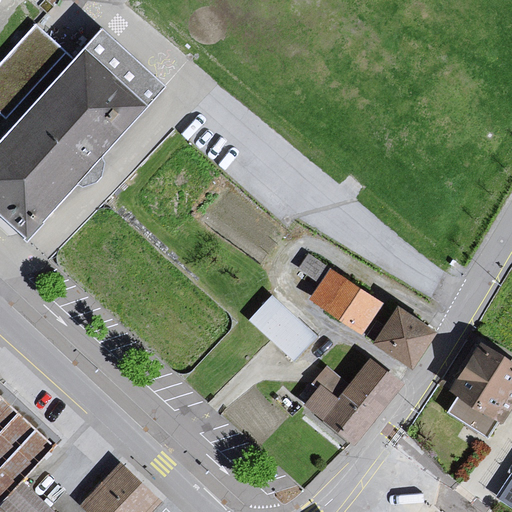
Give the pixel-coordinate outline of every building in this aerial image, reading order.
[(0,142),(75,60),(36,25),(0,64),(0,142)] [(167,87),(103,29),(75,60),(0,142),(0,211),(29,239),(78,185),(84,187),(98,182),(102,177),(105,162),(103,157),(167,87)] [(318,278),(328,261),(310,250),(300,267),(318,278)] [(332,269),(313,297),(362,332),(382,304),(332,269)] [(317,335),(274,294),(250,319),(293,360),(317,335)] [(400,310),(379,342),(412,364),(434,332),(400,310)] [(511,404),(511,364),(482,346),(453,390),(460,395),(449,412),(486,436),(498,417),(502,420),(511,404)] [(400,384),(371,360),(349,386),(328,367),(305,394),(313,401),(310,405),(353,441),(400,384)] [(0,506),(24,481),(56,446),(0,395),(0,506)] [(121,466),(86,503),(96,511),(148,511),(159,501),(121,466)] [(54,511),(24,481),(0,506),(0,511),(54,511)] [(511,483),(503,498),(511,503),(511,483)]
